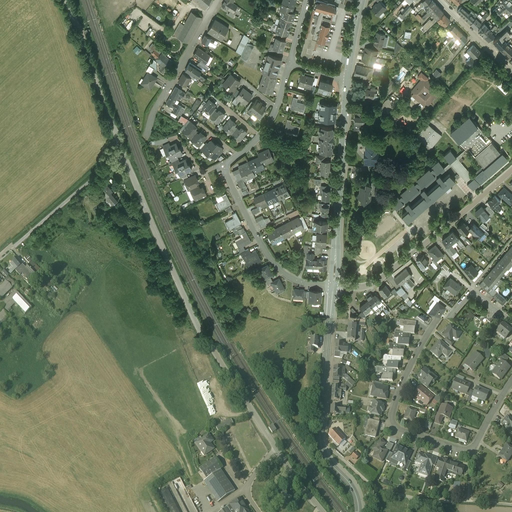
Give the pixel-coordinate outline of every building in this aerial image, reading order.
[(223,0),(222,3),(230,8),(233,10),(235,7),(237,9),(238,6),(236,5),(237,3),(232,0),(223,0)] [(293,3),(283,0),(281,0),(280,6),(283,7),(281,13),(290,16),(292,17),(294,10),(292,10),(291,8),(293,3)] [(334,3),(322,0),(314,0),(312,10),(311,10),(312,11),(310,16),(309,22),(308,21),(308,22),(307,27),(307,28),(305,33),(305,34),(317,37),(325,39),(326,33),(327,33),(326,33),(328,28),(328,27),(330,22),(330,21),(331,16),(333,9),(334,4),(334,3)] [(377,0),(376,1),(375,1),(374,2),(374,3),(372,6),(375,9),(375,10),(376,12),(378,12),(386,4),(381,0),(377,0)] [(406,3),(398,11),(403,15),(410,7),(413,5),(408,0),(406,3)] [(435,0),(428,7),(430,9),(432,11),(439,4),(435,0)] [(511,7),(511,2),(509,0),(500,0),(499,1),(497,3),(504,10),(506,9),(508,11),(511,7)] [(404,2),(396,11),(397,12),(398,11),(406,3),(404,2)] [(469,10),(461,2),(457,8),(465,15),(469,10)] [(504,10),(497,3),(493,7),(500,14),(504,10)] [(439,4),(432,11),(434,14),(436,15),(443,8),(439,4)] [(191,9),(177,34),(188,40),(202,15),(191,9)] [(482,13),(478,10),(475,14),(481,19),(488,11),(485,9),(482,13)] [(449,16),(443,10),(437,16),(443,22),(449,16)] [(469,10),(465,15),(470,20),(474,14),(476,12),(474,10),(472,12),(469,10)] [(474,14),(470,20),(475,25),(481,19),(475,14),(474,15),(474,14)] [(429,15),(422,23),(425,26),(433,19),(432,18),(431,19),(430,18),(431,17),(429,15)] [(229,25),(215,16),(208,28),(221,36),(229,25)] [(289,19),(280,16),(278,22),(289,26),(291,20),(289,19)] [(484,20),(477,27),(483,32),(489,25),(487,23),(488,22),(487,22),(486,22),(484,20)] [(289,26),(278,22),(276,28),(284,31),(287,32),(289,26)] [(454,22),(449,27),(453,31),(458,26),(454,22)] [(489,25),(483,32),(488,37),(495,30),(492,28),(489,25)] [(458,26),(453,31),(457,35),(462,30),(458,26)] [(384,31),(377,29),(374,40),(381,42),(382,42),(384,31)] [(462,30),(457,35),(460,38),(462,40),(467,35),(462,30)] [(251,34),(245,31),(237,47),(242,50),(251,34)] [(211,35),(205,32),(201,38),(211,44),(213,40),(215,38),(211,35)] [(499,33),(493,39),(496,42),(499,39),(499,38),(502,35),(499,33)] [(317,37),(305,34),(300,53),(312,57),(315,47),(317,37)] [(281,36),(275,35),(276,35),(274,43),(273,44),(278,46),(282,47),(283,44),(285,38),(285,37),(281,36)] [(502,35),(499,38),(499,39),(496,42),(500,46),(506,40),(502,36),(502,35)] [(511,44),(506,39),(506,40),(500,46),(508,54),(511,49),(511,44)] [(149,45),(153,49),(155,47),(157,45),(153,41),(149,45)] [(473,41),(466,47),(466,48),(466,47),(470,52),(473,54),(479,48),(480,48),(480,47),(479,48),(477,45),(477,44),(476,44),(473,41),(472,41),(473,41)] [(278,46),(273,44),(274,43),(270,42),(269,47),(277,50),(278,46)] [(137,43),(133,47),(138,51),(142,47),(137,43)] [(371,45),(365,44),(364,47),(365,47),(364,50),(376,53),(377,47),(371,45)] [(210,53),(198,45),(194,52),(193,53),(200,58),(205,61),(208,63),(212,55),(210,53)] [(152,51),(157,56),(160,52),(155,47),(153,49),(152,51)] [(156,57),(161,62),(165,65),(171,58),(162,50),(160,52),(157,56),(156,57)] [(282,55),(269,50),(262,68),(264,69),(275,73),(282,55)] [(376,53),(364,50),(363,53),(362,56),(365,57),(374,60),(376,53)] [(470,52),(465,57),(471,62),(476,57),(473,54),(470,52)] [(205,61),(200,58),(199,60),(207,66),(209,64),(208,63),(205,61)] [(202,67),(190,59),(187,63),(185,66),(186,67),(185,67),(197,75),(199,71),(202,67)] [(372,66),(356,61),(353,72),(369,77),(372,66)] [(436,73),(441,69),(437,65),(433,69),(436,73)] [(428,74),(421,68),(417,72),(420,75),(411,87),(413,89),(411,91),(415,94),(416,94),(420,97),(419,98),(423,101),(425,99),(428,101),(440,86),(427,75),(428,74)] [(275,73),(264,69),(263,73),(264,74),(261,80),(260,80),(259,84),(271,89),(276,73),(275,73)] [(141,80),(150,86),(157,75),(148,70),(141,80)] [(186,73),(183,71),(179,79),(186,83),(190,75),(186,73)] [(206,76),(199,71),(197,75),(203,80),(206,76)] [(240,78),(231,71),(223,81),(224,81),(225,80),(228,82),(227,83),(227,84),(225,86),(230,90),(231,89),(235,84),(240,78)] [(313,74),(301,71),(298,81),(299,81),(304,82),(310,84),(313,74)] [(326,78),(320,76),(318,85),(330,89),(332,80),(329,79),(326,78)] [(391,76),(386,82),(387,83),(390,85),(395,79),(391,76)] [(508,85),(499,76),(495,80),(505,89),(508,85)] [(182,88),(175,84),(170,93),(176,97),(179,93),(182,95),(185,90),(181,88),(182,88)] [(252,92),(243,84),(240,88),(236,93),(232,98),(236,101),(240,96),(245,100),(252,92)] [(372,86),(366,85),(364,93),(366,93),(366,94),(368,94),(372,95),(373,90),(376,91),(377,85),(372,84),(372,86)] [(176,97),(170,93),(167,99),(166,100),(167,100),(169,102),(168,103),(170,104),(171,103),(172,103),(172,104),(173,104),(175,105),(173,108),(178,110),(181,104),(177,101),(177,102),(174,100),(176,97)] [(305,101),(296,98),(297,95),(294,94),(292,102),(294,102),(293,105),(299,107),(300,105),(304,106),(305,101)] [(201,98),(197,96),(191,106),(195,108),(201,98)] [(254,100),(248,107),(253,110),(261,99),(257,96),(254,100)] [(211,98),(209,101),(207,100),(206,99),(202,105),(210,112),(211,112),(215,106),(216,105),(213,102),(214,100),(212,97),(211,98)] [(261,99),(253,110),(257,114),(263,107),(266,103),(261,99)] [(336,100),(321,99),(319,115),(334,117),(336,100)] [(365,104),(355,104),(355,111),(354,111),(354,118),(355,118),(354,125),(359,125),(359,126),(359,125),(363,126),(364,121),(365,104)] [(394,105),(387,113),(394,119),(398,114),(396,113),(399,109),(394,105)] [(215,106),(211,112),(210,112),(209,113),(218,120),(222,115),(222,114),(222,115),(220,113),(223,109),(220,107),(218,109),(215,106)] [(468,110),(450,126),(450,127),(458,136),(465,143),(483,128),(476,120),(477,120),(476,120),(477,120),(469,111),(468,111),(468,110)] [(300,123),(290,120),(291,116),(287,115),(285,123),(287,123),(286,127),(293,129),(292,131),(297,132),(300,123)] [(232,117),(229,120),(227,119),(227,118),(223,124),(231,131),(237,124),(233,121),(235,119),(232,116),(232,117)] [(191,118),(183,127),(191,134),(196,128),(197,127),(194,124),(196,122),(191,118)] [(441,130),(427,118),(415,132),(429,144),(441,130)] [(319,129),(321,129),(320,134),(319,134),(319,135),(332,136),(333,136),(333,133),(331,133),(331,130),(332,130),(333,125),(332,125),(332,124),(329,124),(327,123),(321,123),(321,126),(319,126),(319,129)] [(241,126),(237,124),(231,131),(240,138),(244,132),(242,130),(245,127),(245,126),(242,124),(241,126)] [(200,131),(196,128),(191,134),(190,135),(195,139),(193,141),(197,144),(207,133),(202,129),(200,131)] [(507,154),(501,147),(500,148),(499,146),(482,160),(471,169),(457,153),(468,144),(484,130),(483,128),(465,143),(456,151),(450,145),(443,150),(449,157),(443,162),(438,156),(431,162),(432,163),(430,165),(428,164),(416,175),(417,176),(414,179),(413,178),(400,189),(401,190),(398,193),(397,191),(390,197),(396,204),(403,198),(404,200),(408,204),(401,209),(407,216),(455,175),(449,168),(442,173),(439,169),(451,159),(472,184),(488,170),(507,154)] [(484,130),(468,144),(482,160),(499,146),(491,136),(485,129),(484,130)] [(207,142),(203,147),(208,151),(209,150),(216,141),(211,137),(207,142)] [(170,142),(164,145),(167,150),(168,150),(179,145),(176,139),(170,142)] [(216,141),(209,150),(213,154),(217,149),(222,144),(217,140),(216,141)] [(179,145),(168,150),(171,155),(176,152),(182,150),(180,144),(179,145)] [(366,144),(364,159),(375,160),(375,156),(378,156),(378,150),(375,150),(376,145),(375,145),(366,144)] [(269,145),(258,150),(259,153),(263,161),(266,159),(266,158),(269,157),(268,155),(272,154),(272,153),(271,149),(269,145)] [(259,153),(248,158),(250,161),(253,169),(254,169),(253,167),(259,164),(259,166),(264,164),(263,161),(259,153)] [(179,158),(174,161),(176,167),(177,166),(188,161),(185,156),(179,158)] [(325,156),(316,156),(322,156),(321,158),(320,159),(320,161),(321,162),(321,168),(324,169),(325,170),(328,170),(330,168),(330,165),(329,164),(329,157),(325,156)] [(188,161),(177,166),(180,171),(186,168),(192,166),(189,160),(188,161)] [(250,161),(240,165),(245,176),(255,171),(253,169),(250,161)] [(239,168),(234,170),(237,177),(242,174),(239,168)] [(371,182),(370,187),(371,190),(373,189),(378,183),(386,179),(383,172),(372,178),(371,182)] [(192,176),(191,173),(184,176),(189,186),(190,186),(190,185),(197,182),(195,178),(198,177),(196,174),(192,176)] [(370,192),(371,190),(370,187),(371,182),(365,179),(365,182),(360,182),(359,187),(356,192),(365,197),(370,195),(370,192)] [(108,180),(99,187),(105,194),(111,188),(114,186),(108,180)] [(285,180),(274,185),(278,194),(279,195),(285,192),(284,191),(289,189),(285,180)] [(511,188),(503,181),(497,188),(501,191),(502,189),(506,192),(504,193),(509,197),(511,194),(511,193),(510,191),(511,188)] [(197,182),(190,185),(190,186),(195,195),(206,190),(203,185),(200,186),(198,182),(197,182)] [(274,185),(263,190),(267,198),(270,196),(271,198),(278,194),(274,185)] [(118,196),(111,188),(105,194),(112,201),(118,196)] [(494,188),(487,195),(491,199),(492,201),(493,201),(497,205),(501,202),(496,198),(500,195),(494,188)] [(263,190),(254,194),(257,202),(267,198),(263,190)] [(224,195),(215,200),(219,207),(231,200),(225,191),(222,193),(224,195)] [(489,201),(487,199),(483,203),(485,205),(484,205),(488,209),(488,210),(493,205),(489,201)] [(481,200),(475,205),(478,210),(479,210),(482,214),(488,210),(488,209),(484,205),(485,205),(483,203),(481,200)] [(105,207),(101,211),(107,217),(110,214),(105,207)] [(234,213),(225,218),(229,225),(239,219),(237,216),(239,215),(235,208),(236,208),(231,210),(232,210),(234,213)] [(298,213),(289,217),(295,228),(303,224),(298,213)] [(319,216),(314,215),(314,216),(313,223),(317,224),(326,225),(327,217),(319,216)] [(462,216),(460,217),(460,218),(456,221),(463,229),(469,224),(467,222),(469,221),(468,220),(466,218),(465,219),(463,216),(462,216)] [(289,217),(279,223),(284,233),(284,234),(284,232),(289,229),(290,230),(295,228),(289,217)] [(475,218),(474,219),(472,218),(469,221),(467,222),(469,224),(471,227),(471,226),(478,232),(483,226),(478,221),(475,218)] [(484,222),(480,218),(478,221),(483,226),(486,229),(488,226),(484,222)] [(279,223),(268,228),(270,232),(269,232),(272,239),(284,233),(279,223)] [(463,239),(452,225),(447,229),(453,236),(455,239),(457,237),(460,241),(463,239)] [(245,227),(242,229),(243,232),(240,234),(237,236),(235,237),(239,244),(243,242),(251,237),(246,227),(245,227)] [(453,236),(447,229),(441,233),(447,240),(447,241),(450,238),(452,241),(455,239),(453,236)] [(326,231),(316,230),(315,239),(319,239),(325,239),(326,231)] [(471,236),(465,231),(463,233),(468,238),(469,239),(471,236)] [(450,238),(447,241),(447,240),(445,242),(450,249),(456,245),(452,241),(450,238)] [(442,249),(435,239),(428,245),(434,252),(435,254),(436,254),(442,249)] [(256,246),(252,247),(252,248),(251,249),(248,244),(245,246),(240,248),(237,249),(238,250),(239,251),(240,250),(241,249),(242,253),(244,251),(246,252),(247,254),(247,255),(245,256),(245,255),(245,256),(249,263),(261,256),(256,246)] [(511,249),(506,245),(498,254),(507,261),(511,256),(511,249)] [(28,257),(19,247),(16,249),(24,260),(27,257),(28,257)] [(314,249),(306,249),(305,263),(313,263),(314,254),(314,249)] [(428,256),(423,249),(422,249),(421,249),(419,251),(420,251),(416,254),(419,258),(418,259),(420,262),(421,260),(421,261),(422,260),(428,256)] [(498,254),(491,263),(499,271),(499,270),(506,261),(507,261),(498,254)] [(24,260),(29,266),(32,263),(27,257),(24,260)] [(464,263),(470,271),(477,265),(470,257),(464,263)] [(16,260),(8,269),(13,274),(15,272),(16,273),(20,270),(22,268),(22,267),(23,267),(16,260)] [(267,261),(260,265),(265,274),(270,272),(273,270),(267,261)] [(400,268),(406,275),(406,274),(407,276),(411,281),(414,278),(413,278),(416,275),(405,263),(400,268)] [(499,271),(491,263),(483,273),(485,275),(487,277),(490,279),(491,280),(495,275),(497,277),(501,272),(499,271)] [(44,276),(32,265),(26,271),(22,268),(20,270),(16,273),(25,282),(24,283),(31,289),(44,276)] [(406,275),(400,268),(394,273),(400,280),(406,275)] [(461,279),(450,271),(444,279),(455,287),(461,279)] [(273,277),(271,278),(276,288),(284,284),(279,274),(273,277)] [(383,279),(381,281),(381,282),(378,284),(384,291),(385,290),(390,286),(385,279),(384,280),(383,279)] [(49,280),(45,284),(52,291),(57,285),(53,281),(51,282),(49,280)] [(15,287),(9,281),(7,284),(12,290),(15,287)] [(405,286),(401,281),(396,285),(398,288),(400,290),(405,286)] [(6,283),(0,289),(0,301),(12,290),(7,284),(6,283)] [(304,285),(294,284),(293,293),(303,294),(303,293),(304,286),(304,285)] [(321,287),(310,286),(310,287),(309,293),(309,296),(320,297),(321,287)] [(396,292),(390,286),(385,290),(386,292),(389,290),(393,295),(396,292)] [(374,292),(370,288),(367,290),(367,291),(366,292),(368,295),(372,301),(375,304),(378,302),(377,301),(379,299),(378,297),(377,296),(377,297),(374,292)] [(16,293),(0,308),(5,314),(15,304),(20,299),(21,298),(19,296),(16,293)] [(29,301),(22,293),(19,296),(21,298),(20,299),(26,305),(29,301)] [(368,295),(359,301),(366,309),(369,306),(368,304),(370,302),(372,301),(368,295)] [(445,301),(437,295),(432,301),(431,300),(430,302),(431,303),(428,306),(436,312),(445,301)] [(26,305),(20,299),(15,304),(26,316),(31,310),(26,305)] [(474,308),(468,303),(467,304),(467,303),(466,304),(467,304),(462,310),(472,319),(472,318),(478,312),(478,311),(474,308)] [(421,318),(420,318),(416,323),(423,329),(428,323),(426,322),(428,320),(429,321),(432,316),(421,308),(417,313),(418,314),(418,313),(422,315),(421,316),(422,317),(421,318)] [(358,310),(350,310),(349,313),(350,313),(349,318),(357,318),(357,314),(358,310)] [(490,322),(482,316),(474,325),(479,329),(483,324),(484,326),(489,331),(494,325),(491,322),(490,322)] [(357,318),(349,318),(349,323),(348,326),(356,327),(356,323),(357,318)] [(416,329),(400,327),(399,333),(404,334),(403,340),(404,340),(408,341),(408,340),(411,341),(413,341),(414,335),(415,335),(416,329)] [(356,330),(348,330),(348,333),(348,338),(355,338),(355,333),(356,333),(356,330)] [(461,340),(451,332),(443,342),(447,346),(450,348),(453,344),(456,346),(461,340)] [(498,337),(496,340),(499,342),(499,343),(500,343),(501,342),(505,345),(504,346),(504,347),(511,339),(502,332),(498,337)] [(355,338),(348,338),(347,343),(347,346),(355,346),(355,343),(355,342),(355,338)] [(403,340),(394,339),(393,345),(399,345),(398,351),(399,351),(399,352),(403,352),(405,352),(408,353),(408,346),(410,347),(411,341),(408,340),(408,341),(404,340),(403,340)] [(319,344),(311,343),(310,353),(308,353),(308,358),(314,359),(314,353),(318,354),(319,344)] [(343,349),(336,348),(334,363),(339,363),(340,358),(347,359),(347,357),(348,354),(348,352),(344,351),(345,349),(343,349)] [(448,355),(439,348),(430,359),(438,365),(442,360),(447,365),(452,359),(448,355)] [(398,351),(389,350),(388,356),(393,357),(393,363),(397,364),(400,364),(402,364),(403,358),(404,358),(405,352),(403,352),(399,352),(399,351),(398,351)] [(474,360),(469,366),(471,367),(466,373),(464,372),(468,376),(471,379),(477,373),(482,367),(474,360)] [(393,363),(383,362),(383,368),(388,369),(387,375),(388,375),(392,376),(392,375),(394,376),(397,376),(397,370),(399,370),(400,364),(397,364),(393,363)] [(496,375),(497,376),(493,383),(499,388),(503,381),(504,382),(509,375),(504,372),(500,369),(496,375)] [(342,373),(334,373),(333,383),(339,383),(341,383),(342,379),(342,378),(342,375),(342,373)] [(387,375),(376,373),(375,379),(382,380),(382,387),(391,388),(392,381),(393,382),(394,376),(392,375),(392,376),(388,375),(387,375)] [(493,373),(489,374),(486,378),(493,383),(497,376),(496,375),(493,373)] [(436,386),(424,376),(418,384),(423,389),(427,392),(427,391),(430,387),(433,389),(436,386)] [(463,389),(455,386),(451,396),(458,399),(459,397),(466,400),(468,397),(469,393),(462,390),(463,389)] [(382,393),(373,391),(372,396),(374,397),(373,403),(386,405),(387,399),(386,399),(387,394),(382,393)] [(332,392),(331,405),(338,406),(338,400),(340,401),(340,398),(341,397),(346,397),(346,393),(332,392)] [(422,395),(420,398),(418,396),(413,401),(416,404),(417,404),(423,409),(424,408),(427,411),(433,404),(422,395)] [(484,399),(475,395),(473,399),(471,403),(472,404),(484,409),(488,400),(484,398),(484,399)] [(383,411),(373,408),(370,420),(380,422),(381,418),(382,418),(383,414),(382,413),(383,411)] [(339,412),(331,411),(330,419),(338,420),(338,417),(345,417),(346,414),(339,413),(339,412)] [(447,414),(441,412),(435,430),(439,432),(442,422),(448,425),(451,417),(446,416),(447,414)] [(416,417),(407,414),(403,425),(412,428),(416,417)] [(231,423),(216,431),(218,435),(233,427),(231,423)] [(511,429),(507,425),(504,428),(505,429),(501,433),(508,439),(511,434),(511,429)] [(378,429),(369,427),(365,442),(375,444),(378,429)] [(335,433),(328,440),(338,451),(345,444),(335,433)] [(468,440),(458,437),(455,445),(465,449),(468,440)] [(208,438),(197,446),(202,454),(204,453),(206,456),(213,451),(209,446),(212,443),(208,438)] [(383,456),(381,454),(384,450),(380,447),(373,455),(377,459),(374,464),(381,468),(387,457),(383,455),(383,456)] [(404,456),(397,452),(393,461),(391,465),(398,468),(404,456)] [(511,461),(511,457),(506,453),(498,465),(506,470),(511,461)] [(411,459),(404,456),(398,468),(405,472),(407,467),(411,459)] [(216,460),(199,472),(207,482),(204,484),(218,505),(235,494),(220,472),(223,470),(216,460)] [(428,464),(418,460),(415,469),(421,471),(420,474),(422,475),(423,477),(421,481),(427,483),(431,472),(428,471),(431,464),(428,463),(428,464)] [(437,466),(431,464),(428,471),(431,472),(434,473),(437,466)] [(462,475),(439,467),(438,472),(436,475),(439,476),(436,486),(442,488),(443,485),(445,486),(447,483),(446,483),(446,482),(448,481),(455,483),(456,481),(460,482),(462,475)] [(196,511),(181,483),(173,487),(185,511),(196,511)] [(169,511),(177,511),(169,488),(161,491),(169,511)] [(284,493),(281,494),(279,493),(278,494),(277,493),(276,494),(274,496),(275,496),(272,500),(273,503),(280,501),(280,502),(280,503),(281,504),(282,504),(283,505),(284,505),(285,504),(283,506),(284,508),(287,507),(288,508),(289,506),(290,507),(292,504),(291,504),(292,501),(287,500),(287,499),(286,498),(285,497),(285,494),(284,493)] [(246,511),(239,501),(227,509),(229,511),(246,511)]
